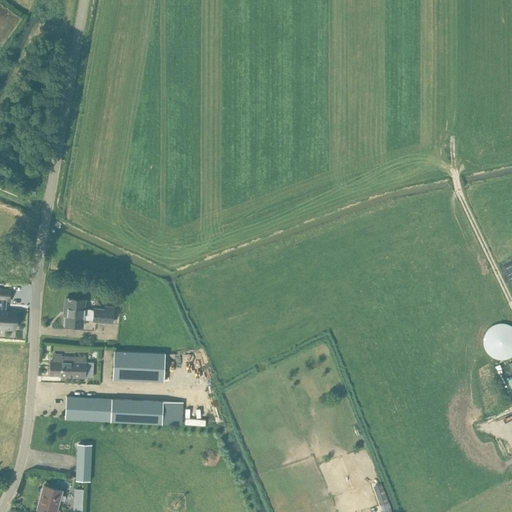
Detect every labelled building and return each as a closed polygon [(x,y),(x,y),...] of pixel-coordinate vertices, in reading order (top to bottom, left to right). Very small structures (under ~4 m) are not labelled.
[(0,300),(6,300),(8,301),(9,290),(0,289),(0,300)] [(93,309),(84,308),(85,300),(66,298),(65,308),(68,308),(68,311),(67,311),(65,325),(82,326),(83,320),(92,320),(92,322),(112,324),(114,306),(104,305),(104,308),(93,307),(93,309)] [(6,312),(6,300),(0,300),(0,327),(14,329),(15,312),(6,312)] [(499,359),(502,359),(505,359),(508,358),(511,357),(511,356),(511,325),(508,324),(505,323),(502,323),(499,323),(496,324),(493,325),(490,327),(488,329),(486,332),(485,335),(484,338),(484,341),(484,344),(485,347),(486,350),(488,353),(490,355),(493,357),(496,358),(499,359)] [(164,365),(165,352),(114,350),(113,379),(164,381),(164,365)] [(50,361),(50,375),(61,376),(85,377),(86,357),(62,356),(61,361),(50,361)] [(66,395),(65,418),(111,421),(162,423),(162,422),(181,423),(183,402),(163,401),(163,400),(112,398),(66,395)] [(89,481),(91,444),(78,444),(76,480),(89,481)] [(43,495),(39,510),(48,511),(55,511),(62,490),(44,485),(41,494),(43,495)] [(387,488),(374,491),(378,506),(391,502),(387,488)]
